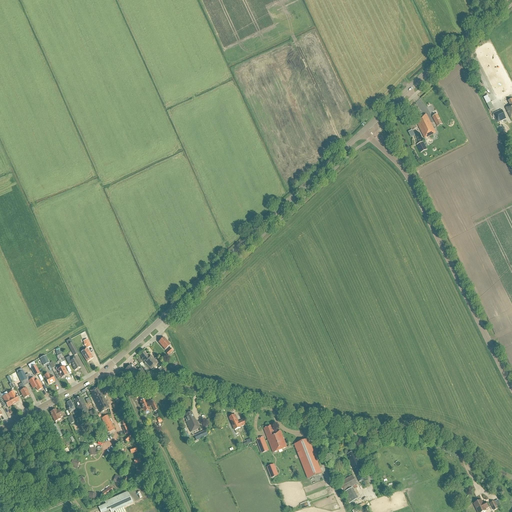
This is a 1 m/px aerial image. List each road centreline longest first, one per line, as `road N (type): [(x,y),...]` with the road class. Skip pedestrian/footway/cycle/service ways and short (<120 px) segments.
road 1 (unclassified): [(511,478),(431,436),(342,427),(198,390),(123,384),(106,368)]
road 2 (tertiary): [(106,368),(363,131)]
road 3 (tertiary): [(511,388),(407,175),(378,141)]
road 4 (tertiary): [(369,126),(505,0)]
road 5 (track): [(127,384),(189,511)]
road 6 (tertiary): [(0,429),(106,368)]
